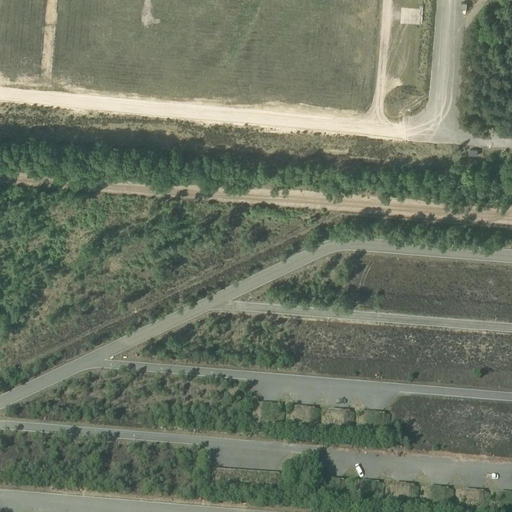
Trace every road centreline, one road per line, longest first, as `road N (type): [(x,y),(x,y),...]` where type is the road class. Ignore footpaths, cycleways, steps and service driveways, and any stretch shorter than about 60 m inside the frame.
road 1 (track): [(0,178),(511,216)]
road 2 (track): [(438,136),(0,95)]
road 3 (track): [(386,0),(377,127)]
